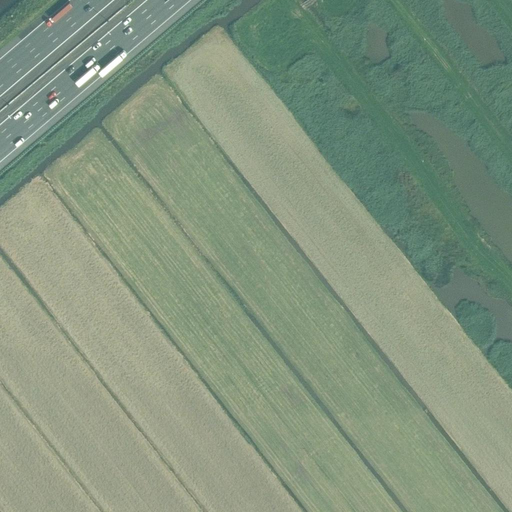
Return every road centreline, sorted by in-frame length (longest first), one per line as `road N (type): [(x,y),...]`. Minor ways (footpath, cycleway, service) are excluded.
road 1 (motorway): [(0,143),(168,0)]
road 2 (motorway): [(93,0),(0,79)]
